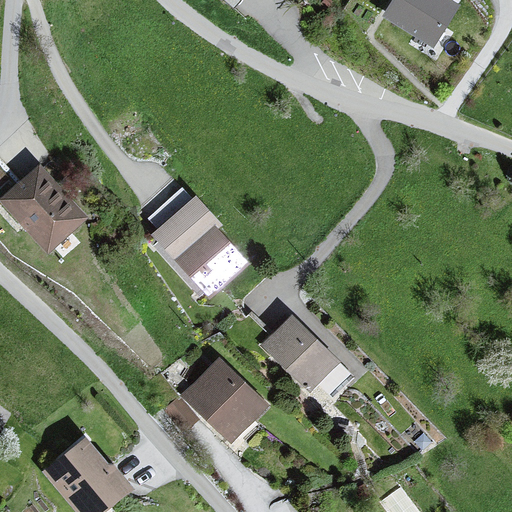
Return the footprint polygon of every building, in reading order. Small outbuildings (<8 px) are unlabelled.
[(443,4),(435,0),(379,0),(370,18),(422,45),(443,4)] [(21,166),(0,185),(0,212),(36,252),(72,220),(21,166)] [(240,265),(178,199),(137,237),(200,303),(240,265)] [(337,360),(292,318),(267,345),(311,387),(337,360)] [(258,404),(204,359),(172,397),(225,442),(258,404)] [(83,511),(112,486),(67,437),(29,472),(66,511),(83,511)] [(380,495),(392,511),(424,511),(400,480),(380,495)]
